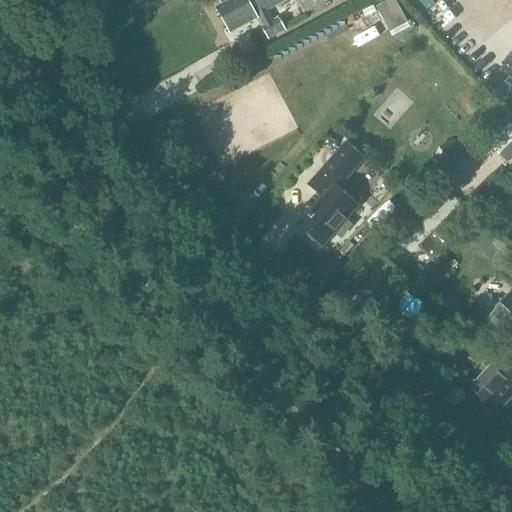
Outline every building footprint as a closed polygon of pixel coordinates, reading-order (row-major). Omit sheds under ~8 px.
[(274,22),(268,11),(289,0),(219,0),(222,6),(218,9),(231,34),(258,19),(262,27),(261,28),(268,40),(286,31),(279,19),(274,22)] [(332,1),(331,0),(296,0),(303,15),(332,1)] [(391,0),(377,8),(382,17),(357,31),(365,45),(390,30),(391,32),(395,40),(413,30),(408,22),(395,0),(391,0)] [(346,27),(357,21),(353,15),(342,22),(346,27)] [(511,124),(510,123),(488,143),(507,163),(511,159),(511,124)] [(171,144),(185,143),(184,129),(170,130),(171,144)] [(327,197),(303,224),(308,228),(305,232),(316,243),(320,239),(324,243),(335,231),(343,238),(353,226),(345,219),(364,198),(344,181),(363,159),(348,146),(313,185),(327,197)] [(471,195),(491,214),(511,191),(493,173),(471,195)] [(508,231),(511,227),(511,208),(510,207),(497,221),(508,231)] [(433,263),(462,235),(446,219),(418,248),(433,263)] [(369,279),(379,291),(389,281),(379,270),(369,279)] [(511,297),(511,296),(508,301),(503,301),(496,308),(497,313),(489,322),(511,341),(511,297)] [(396,350),(399,353),(411,364),(422,351),(422,350),(410,340),(407,338),(396,350)] [(511,368),(507,364),(499,356),(470,389),(479,397),(477,399),(495,415),(511,394),(511,368)]
